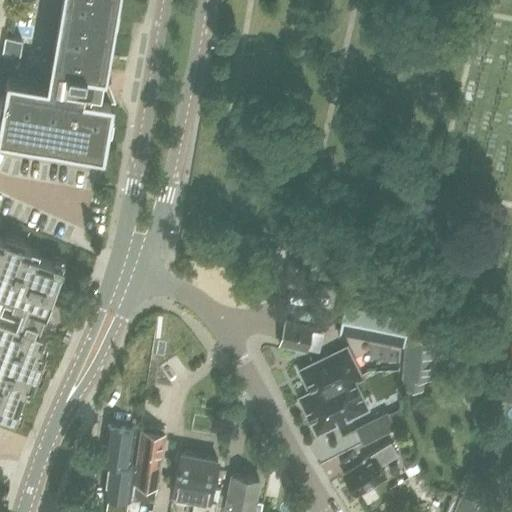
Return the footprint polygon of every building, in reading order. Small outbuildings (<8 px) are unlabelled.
[(68,0),(58,61),(59,61),(55,87),(9,80),(10,73),(7,73),(0,115),(0,129),(102,147),(111,97),(88,93),(89,86),(99,88),(102,69),(103,70),(115,0),(68,0)] [(21,53),(23,38),(7,36),(5,51),(21,53)] [(39,328),(62,263),(28,251),(30,245),(0,234),(0,288),(11,292),(10,298),(21,302),(15,319),(0,314),(0,410),(14,416),(25,382),(32,384),(44,349),(38,347),(44,330),(39,328)] [(403,343),(409,315),(342,302),(337,330),(403,343)] [(307,350),(312,326),(312,324),(285,318),(279,343),(307,350)] [(430,376),(434,336),(409,334),(404,386),(421,387),(422,376),(430,376)] [(317,430),(353,412),(368,405),(353,376),(355,375),(357,374),(356,372),(356,373),(344,348),(343,346),(341,347),(301,367),(301,366),(299,367),(310,389),(299,394),(317,430)] [(490,407),(474,405),(472,419),(487,422),(490,407)] [(356,426),(364,441),(395,425),(387,410),(356,426)] [(129,461),(134,426),(107,422),(102,459),(109,460),(104,494),(109,495),(106,511),(126,511),(134,462),(129,461)] [(161,463),(166,431),(142,428),(134,480),(157,483),(160,463),(161,463)] [(379,464),(398,452),(389,438),(361,456),(363,459),(342,472),(356,493),(385,474),(379,464)] [(214,511),(217,500),(209,499),(218,455),(181,448),(172,492),(194,496),(191,511),(214,511)] [(259,511),(260,509),(262,499),(254,498),(259,475),(233,470),(224,511),(259,511)] [(471,511),(476,500),(459,494),(452,511),(471,511)]
